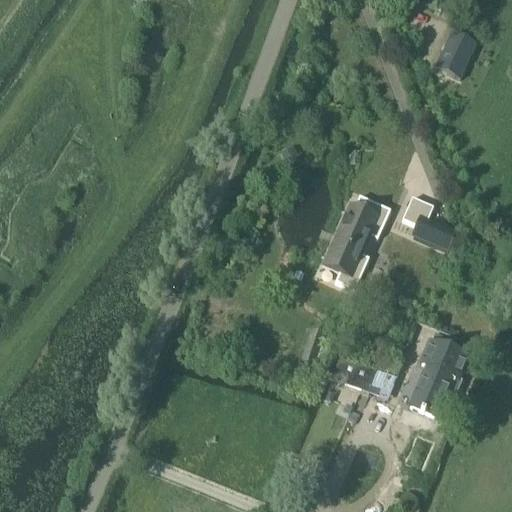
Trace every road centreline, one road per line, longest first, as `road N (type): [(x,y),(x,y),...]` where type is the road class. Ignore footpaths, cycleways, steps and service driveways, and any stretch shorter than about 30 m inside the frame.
road 1 (unclassified): [(87,511),(285,0)]
road 2 (track): [(0,390),(186,116),(233,0)]
road 3 (track): [(141,183),(120,161),(106,126),(101,0)]
road 4 (track): [(0,134),(59,46),(101,4)]
